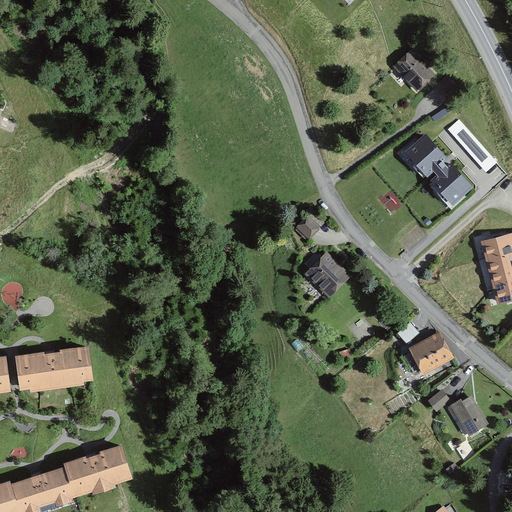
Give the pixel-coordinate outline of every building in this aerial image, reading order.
[(409,65),(393,81),(416,104),(432,89),(409,65)] [(459,119),(447,129),(486,173),(497,163),(459,119)] [(473,188),(425,134),(403,154),(452,207),(473,188)] [(306,218),(292,232),(304,243),(311,236),(318,229),(306,218)] [(494,310),(511,304),(511,267),(506,269),(503,260),(511,257),(511,235),(475,246),(494,310)] [(302,278),(327,303),(349,282),(324,256),(302,278)] [(409,325),(395,337),(403,347),(417,335),(409,325)] [(451,362),(436,335),(402,354),(417,380),(451,362)] [(17,358),(22,389),(91,380),(86,348),(17,358)] [(0,391),(8,390),(4,358),(0,358),(0,391)] [(426,406),(433,415),(448,403),(441,394),(426,406)] [(469,399),(449,410),(465,439),(485,428),(469,399)] [(0,511),(24,511),(130,478),(119,447),(92,456),(64,465),(65,468),(11,485),(10,482),(0,484),(0,511)]
